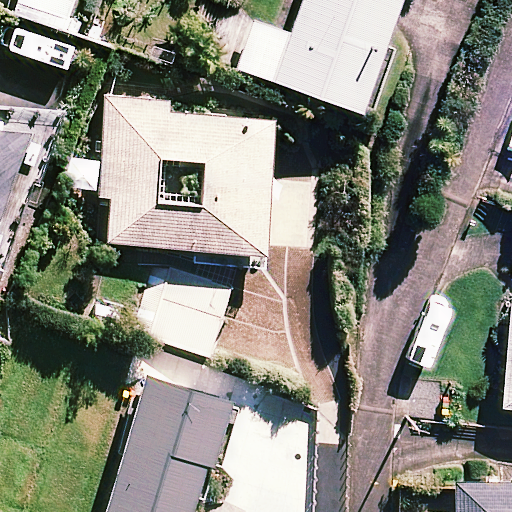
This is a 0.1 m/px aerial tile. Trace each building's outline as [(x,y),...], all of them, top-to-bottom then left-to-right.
[(72,0),(23,0),(65,17),(72,0)] [(396,0),(299,0),(291,28),(253,17),(239,64),(372,103),(391,40),(385,39),(396,0)] [(170,98),(106,95),(105,133),(84,132),(81,204),(110,205),(109,236),(265,243),(271,112),(169,107),(170,98)] [(0,195),(23,122),(0,114),(0,195)] [(228,281),(156,265),(141,334),(213,350),(228,281)] [(511,287),(510,288),(502,399),(511,399),(511,287)] [(231,390),(146,366),(103,511),(187,511),(205,451),(213,453),(231,390)] [(511,511),(511,470),(452,474),(454,511),(511,511)]
